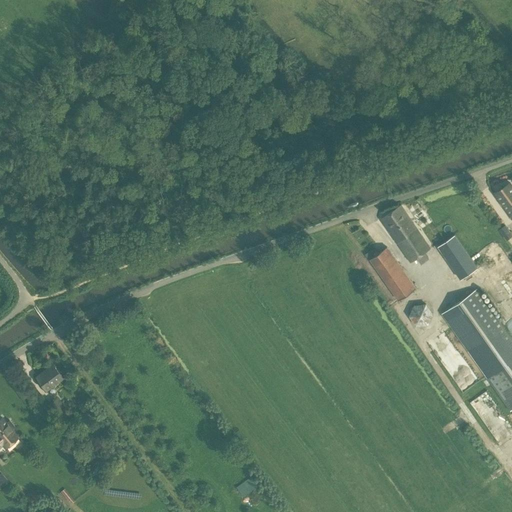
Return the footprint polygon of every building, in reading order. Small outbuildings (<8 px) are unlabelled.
[(511,184),(510,182),(494,193),(511,217),(511,184)] [(401,204),(381,218),(411,261),(430,248),(401,204)] [(511,230),(508,226),(500,231),(503,235),(511,230)] [(461,279),(477,267),(455,234),(438,245),(461,279)] [(416,288),(387,246),(370,258),(398,299),(416,288)] [(511,409),(511,338),(497,317),(476,288),(441,313),(510,411),(511,409)] [(414,304),(409,316),(416,325),(428,324),(433,314),(426,303),(414,304)] [(45,389),(62,376),(52,364),(36,376),(45,389)] [(66,412),(56,398),(48,404),(58,417),(66,412)] [(0,444),(3,443),(5,445),(18,435),(11,427),(15,425),(9,419),(7,421),(2,415),(0,416),(0,444)]
